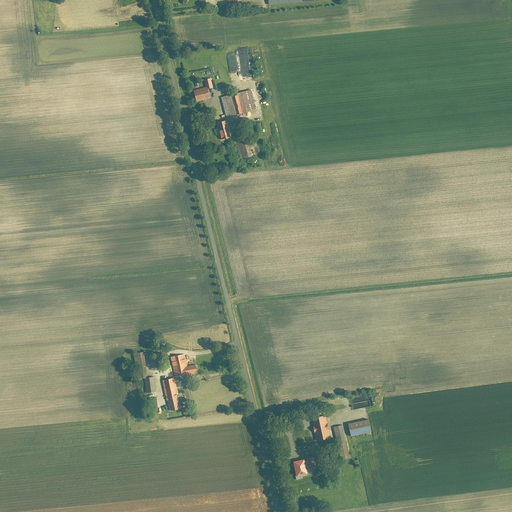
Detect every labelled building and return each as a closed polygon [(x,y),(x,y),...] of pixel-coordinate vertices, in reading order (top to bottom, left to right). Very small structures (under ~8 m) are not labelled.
[(193,92),(195,102),(208,100),(206,89),(193,92)] [(221,98),(225,118),(254,112),(249,92),(221,98)] [(217,124),(220,142),(229,140),(226,122),(217,124)] [(236,140),(239,161),(252,159),(249,138),(236,140)] [(144,381),(145,395),(155,393),(153,378),(147,379),(143,353),(133,354),(137,382),(144,381)] [(170,358),(175,378),(197,374),(195,366),(187,367),(185,355),(170,358)] [(163,381),(169,412),(181,410),(174,379),(163,381)] [(351,399),(353,411),(374,407),(371,395),(351,399)] [(310,419),(316,442),(330,438),(324,416),(310,419)] [(348,423),(351,437),(371,433),(368,420),(348,423)] [(344,427),(332,429),(338,461),(350,458),(344,427)] [(293,462),(296,477),(307,475),(306,472),(316,470),(313,457),(307,459),(307,460),(304,461),(304,460),(293,462)]
